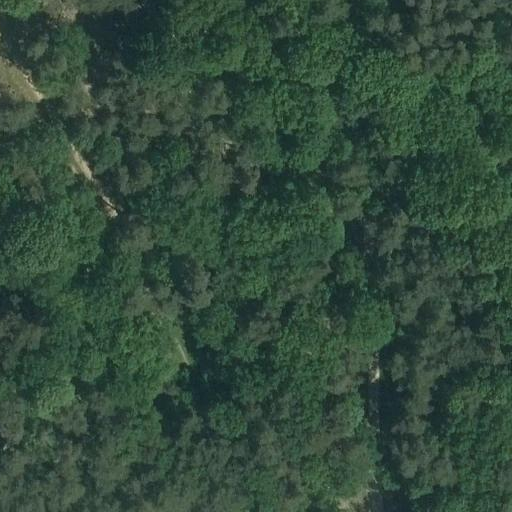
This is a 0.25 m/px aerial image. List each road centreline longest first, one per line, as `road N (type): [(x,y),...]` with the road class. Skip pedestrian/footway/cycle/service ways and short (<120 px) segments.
road 1 (track): [(119,228),(186,231),(246,198),(295,187),(332,209),(370,256)]
road 2 (track): [(340,0),(370,256)]
road 3 (track): [(370,256),(378,511)]
road 4 (track): [(119,228),(0,38)]
